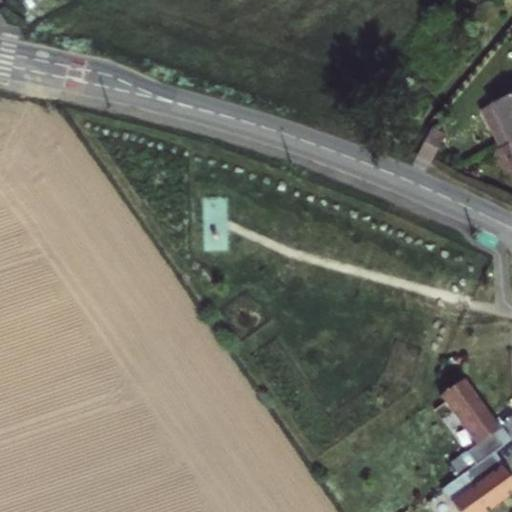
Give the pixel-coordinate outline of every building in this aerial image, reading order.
[(511,94),(488,106),(508,146),(511,143),(511,94)] [(492,154),(508,146),(488,106),(472,115),(492,154)] [(449,139),(435,133),(421,163),(436,169),(449,139)] [(511,153),(508,146),(492,154),(511,191),(511,190),(511,153)] [(496,427),(461,381),(438,399),(472,445),(489,432),(496,427)] [(482,457),(498,444),(489,432),(472,445),(448,463),(457,476),(482,457)] [(443,511),(483,511),(508,494),(482,457),(457,476),(453,478),(462,491),(440,507),(443,511)]
